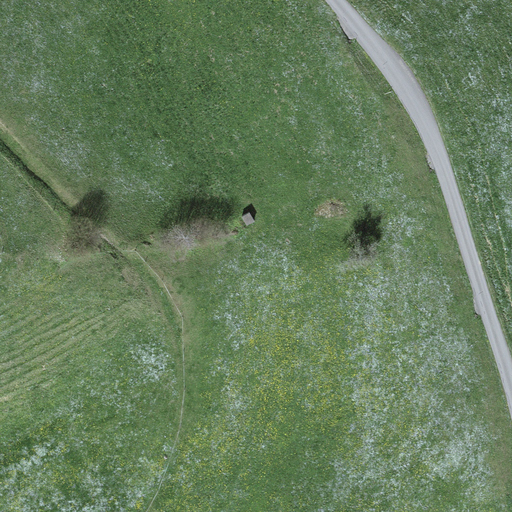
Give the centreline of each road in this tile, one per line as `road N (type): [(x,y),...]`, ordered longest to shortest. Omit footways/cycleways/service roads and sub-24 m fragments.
road 1 (track): [(152,511),(191,412),(180,322),(153,271),(0,128)]
road 2 (track): [(511,388),(434,147),(405,89),(334,0)]
